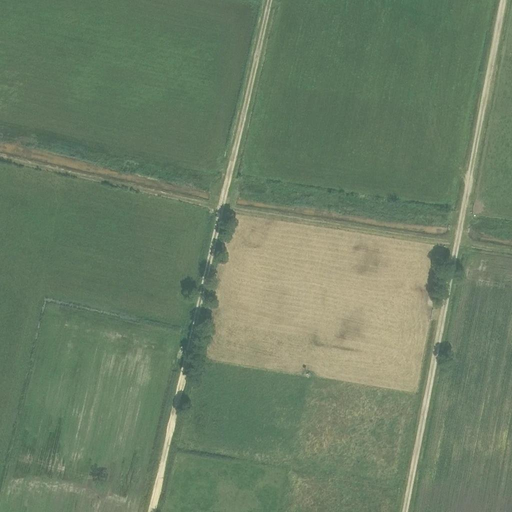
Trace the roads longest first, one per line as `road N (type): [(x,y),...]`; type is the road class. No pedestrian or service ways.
road 1 (track): [(149,511),(268,0)]
road 2 (track): [(403,511),(501,0)]
road 3 (track): [(511,251),(221,207),(0,157)]
